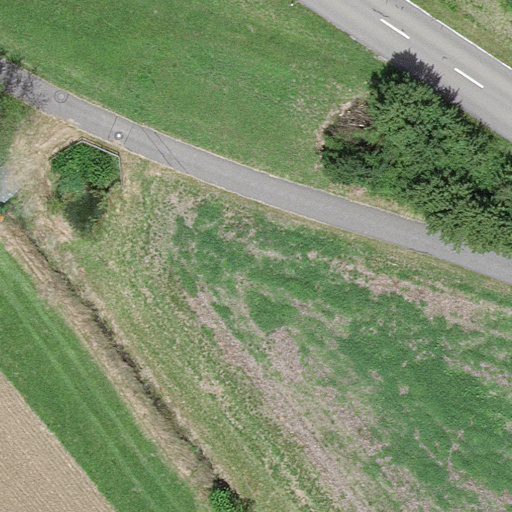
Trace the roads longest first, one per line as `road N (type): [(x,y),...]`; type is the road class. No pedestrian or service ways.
road 1 (track): [(511,278),(190,161),(0,78)]
road 2 (tertiary): [(511,112),(341,0)]
